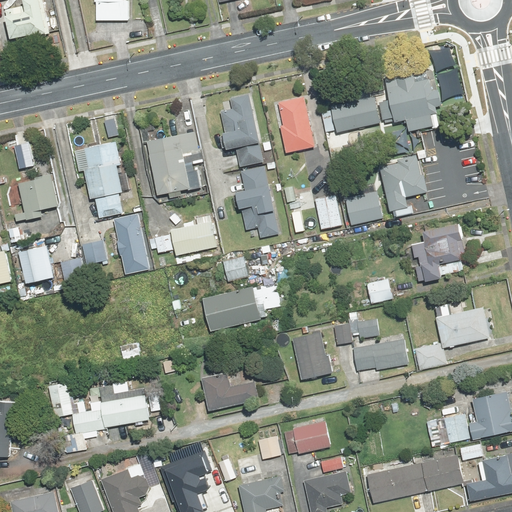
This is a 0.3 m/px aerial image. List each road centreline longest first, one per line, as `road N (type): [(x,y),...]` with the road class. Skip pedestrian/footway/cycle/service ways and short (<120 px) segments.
road 1 (residential): [(0,103),(381,21)]
road 2 (unknown): [(177,419),(511,343)]
